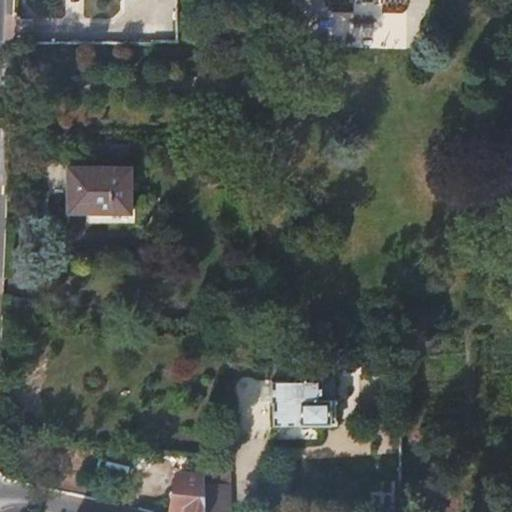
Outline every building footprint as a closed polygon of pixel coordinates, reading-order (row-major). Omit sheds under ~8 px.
[(129,170),(75,168),(67,168),(67,170),(67,214),(84,214),(84,224),(132,225),(132,214),(128,213),(129,170)] [(258,329),(258,354),(258,359),(284,360),(283,328),(258,329)] [(274,376),(275,422),(320,421),(338,421),(338,371),(322,371),(323,376),(306,376),(306,372),(290,373),(290,376),(274,376)] [(320,421),(275,422),(275,439),(319,438),(320,421)] [(171,476),(170,511),(201,511),(202,484),(202,478),(171,476)] [(202,484),(201,511),(230,511),(228,488),(223,486),(223,484),(202,484)]
